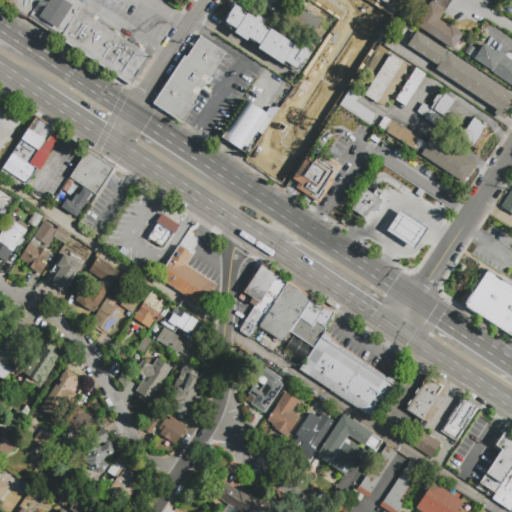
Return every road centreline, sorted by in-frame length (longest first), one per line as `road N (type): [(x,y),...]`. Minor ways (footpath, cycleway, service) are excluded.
road 1 (residential): [(0,286),(68,325),(138,446),(183,466)]
road 2 (primary): [(413,301),(218,172)]
road 3 (residential): [(511,148),(394,330)]
road 4 (primary): [(119,144),(275,249)]
road 5 (residential): [(244,228),(229,263),(232,333),(224,377)]
road 6 (residential): [(224,377),(152,511)]
road 7 (residential): [(336,0),(359,15),(360,28),(304,120)]
road 8 (primary): [(275,249),(394,330)]
road 9 (residential): [(308,511),(216,404)]
road 10 (primary): [(394,330),(511,405)]
road 11 (residential): [(133,115),(206,0)]
road 12 (primary): [(133,115),(29,46)]
